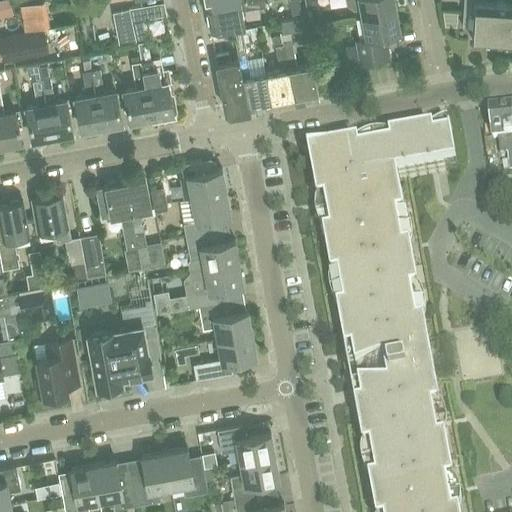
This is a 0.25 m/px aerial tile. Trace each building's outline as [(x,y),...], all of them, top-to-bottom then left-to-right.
[(0,0),(0,17),(6,16),(14,14),(10,0),(0,0)] [(243,0),(206,7),(211,31),(248,23),(246,9),(264,5),(263,0),(243,0)] [(302,13),(299,0),(288,0),(292,15),(302,13)] [(361,16),(396,9),(394,0),(343,0),(344,3),(351,7),(360,6),(361,16)] [(499,41),(501,3),(474,1),(474,0),(463,0),(462,26),(472,26),(471,39),(499,41)] [(50,25),(46,1),(20,5),(25,30),(50,25)] [(164,1),(132,8),(134,21),(167,15),(164,1)] [(511,3),(501,3),(499,41),(511,41),(511,3)] [(112,12),(118,43),(136,39),(129,8),(112,12)] [(396,9),(361,16),(365,37),(360,38),(365,62),(390,57),(385,34),(400,31),(396,9)] [(443,11),(445,25),(456,26),(458,12),(443,11)] [(308,15),(281,21),(283,34),(310,29),(308,15)] [(284,45),(285,44),(280,21),(271,23),(279,68),(265,71),(271,105),(294,101),(284,45)] [(48,50),(43,29),(0,37),(0,40),(4,59),(48,50)] [(250,74),(245,46),(242,29),(233,30),(239,58),(248,109),(271,105),(265,71),(250,74)] [(160,56),(151,58),(148,40),(138,42),(141,60),(151,115),(156,114),(157,117),(167,115),(167,112),(173,111),(172,105),(174,104),(172,94),(170,94),(167,82),(170,81),(168,69),(163,70),(160,56)] [(294,101),(318,96),(312,62),(296,65),(292,43),(285,44),(284,45),(294,101)] [(230,60),(229,56),(228,52),(215,54),(225,109),(230,113),(248,109),(239,58),(230,60)] [(144,116),(151,115),(141,60),(131,62),(135,86),(123,88),(129,119),(132,118),(133,121),(144,119),(144,116)] [(52,133),(39,67),(38,63),(27,65),(28,74),(33,79),(37,104),(26,106),(32,137),(34,137),(34,140),(45,138),(45,134),(52,133)] [(39,67),(52,133),(59,132),(60,135),(70,133),(70,130),(72,129),(66,98),(55,100),(48,65),(39,67)] [(91,68),(101,124),(109,122),(109,126),(120,124),(119,121),(121,121),(115,89),(104,91),(99,67),(91,68)] [(94,125),(101,124),(91,68),(82,70),(86,94),(75,96),(81,128),(83,127),(84,131),(94,129),(94,125)] [(511,169),(511,103),(489,106),(493,138),(499,137),(501,154),(509,153),(511,170),(511,169)] [(0,112),(0,111),(0,143),(21,139),(16,109),(0,112)] [(460,511),(429,341),(398,174),(457,163),(450,125),(329,147),(313,171),(376,511),(460,511)] [(191,197),(226,190),(222,167),(196,172),(195,166),(181,169),(185,187),(189,186),(190,194),(191,197)] [(504,184),(511,183),(511,171),(503,173),(504,184)] [(145,177),(142,178),(140,175),(135,176),(133,179),(125,181),(138,245),(146,244),(144,232),(140,209),(150,207),(145,177)] [(125,181),(116,182),(114,180),(109,181),(107,184),(105,184),(106,186),(96,187),(102,215),(120,212),(127,247),(138,245),(125,181)] [(163,186),(151,188),(155,210),(168,208),(163,186)] [(207,231),(205,218),(230,213),(226,190),(191,197),(195,220),(183,222),(185,234),(207,231)] [(62,193),(31,198),(37,230),(54,227),(57,241),(70,238),(62,193)] [(23,200),(21,200),(19,198),(10,200),(9,203),(0,204),(0,258),(2,269),(18,266),(12,237),(29,234),(23,200)] [(239,261),(235,238),(210,243),(207,231),(185,234),(190,258),(188,261),(190,270),(239,261)] [(98,235),(65,241),(69,265),(82,263),(85,278),(105,274),(98,235)] [(220,301),(218,289),(243,284),(239,261),(190,270),(183,278),(189,307),(198,305),(220,301)] [(43,271),(32,273),(26,274),(28,289),(46,285),(43,271)] [(49,286),(20,291),(23,312),(33,310),(34,316),(54,312),(49,286)] [(165,295),(163,287),(152,289),(155,303),(166,301),(165,295)] [(20,312),(17,291),(0,294),(0,315),(4,315),(20,312)] [(252,332),(248,309),(223,314),(220,301),(198,305),(203,329),(215,326),(217,338),(252,332)] [(20,312),(4,315),(8,338),(25,335),(20,312)] [(142,324),(87,334),(97,385),(122,381),(121,376),(151,371),(142,324)] [(193,363),(196,379),(233,372),(231,360),(256,355),(252,332),(217,338),(220,358),(193,363)] [(58,392),(67,391),(66,385),(80,383),(76,361),(75,361),(71,337),(47,342),(49,356),(36,358),(40,377),(36,378),(39,396),(44,399),(59,396),(58,392)] [(5,354),(3,355),(6,374),(21,371),(17,352),(15,338),(3,340),(5,354)] [(239,461),(275,454),(271,431),(245,436),(243,424),(217,428),(221,452),(237,449),(239,461)] [(192,471),(191,466),(187,446),(164,450),(171,486),(183,484),(185,495),(208,491),(204,469),(192,471)] [(159,488),(171,486),(164,450),(141,454),(146,480),(133,482),(137,504),(161,500),(159,488)] [(254,482),(259,481),(279,477),(275,454),(239,461),(242,473),(230,475),(234,498),(256,494),(254,482)] [(121,484),(120,479),(116,459),(93,463),(100,499),(112,497),(114,508),(137,504),(133,482),(121,484)] [(93,511),(102,511),(100,499),(93,463),(70,467),(71,472),(74,487),(75,493),(62,495),(64,504),(65,511),(93,511)] [(0,504),(11,503),(9,491),(20,489),(16,465),(0,468),(0,504)] [(285,511),(284,502),(264,506),(258,507),(256,494),(234,498),(236,511),(285,511)] [(215,503),(216,511),(227,511),(229,511),(229,508),(228,501),(215,503)] [(0,504),(0,511),(12,511),(11,503),(0,504)]
